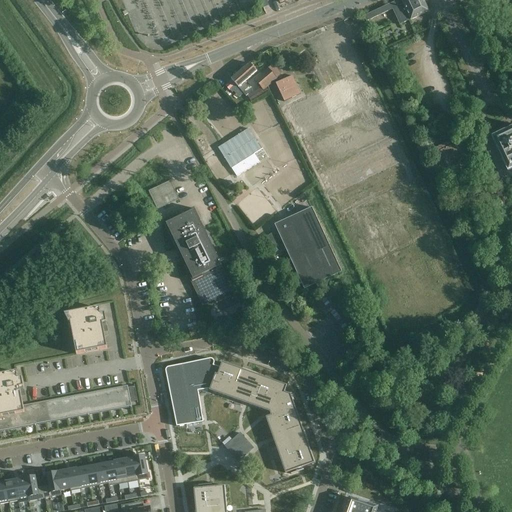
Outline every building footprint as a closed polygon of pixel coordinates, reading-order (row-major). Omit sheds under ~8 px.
[(429,12),(423,0),(398,0),(364,17),(366,22),(392,9),(399,25),(410,20),(429,12)] [(233,77),(231,79),(231,80),(235,85),(246,96),(248,95),(245,91),(248,88),(244,83),(257,72),(250,64),(242,69),(233,77)] [(255,80),(259,85),(261,87),(263,89),(280,75),(271,65),(255,80)] [(292,76),(275,84),(284,102),(300,94),(292,76)] [(235,85),(231,80),(225,86),(229,91),(235,85)] [(251,102),(268,91),(266,88),(262,91),(260,88),(247,96),(251,102)] [(340,105),(304,121),(325,167),(361,151),(351,128),(359,125),(354,114),(346,117),(340,105)] [(511,127),(491,137),(497,150),(496,151),(498,156),(500,156),(507,172),(511,169),(511,127)] [(259,162),(254,154),(261,149),(248,129),(218,147),(217,148),(223,156),(230,168),(231,168),(237,176),(259,162)] [(434,153),(449,182),(480,166),(474,155),(473,156),(466,153),(459,140),(457,136),(434,148),(437,152),(434,153)] [(170,181),(148,191),(157,210),(179,199),(174,190),(170,181)] [(376,194),(353,204),(370,241),(416,220),(399,183),(387,189),(383,182),(372,187),(376,194)] [(341,272),(311,208),(274,225),(304,289),(341,272)] [(194,209),(163,223),(175,248),(176,250),(179,255),(192,283),(203,306),(214,301),(215,304),(235,294),(233,291),(234,291),(222,268),(213,248),(203,229),(194,209)] [(496,312),(479,303),(472,317),(489,326),(496,312)] [(99,308),(64,315),(69,324),(72,323),(73,328),(71,329),(76,355),(107,349),(102,324),(106,323),(105,314),(100,315),(99,308)] [(165,370),(165,371),(165,372),(176,426),(203,422),(198,391),(208,389),(209,390),(269,412),(271,416),(265,417),(285,473),(314,463),(290,395),(284,393),(286,386),(222,363),(220,368),(213,365),(214,364),(214,363),(214,362),(214,361),(213,361),(213,360),(212,360),(212,359),(211,359),(210,359),(168,367),(167,368),(166,368),(166,369),(165,369),(165,370)] [(0,410),(15,407),(23,406),(20,388),(24,388),(22,378),(18,379),(16,372),(0,375),(0,410)] [(130,406),(127,386),(116,388),(120,408),(130,406)] [(137,401),(134,386),(127,388),(127,386),(130,406),(131,406),(130,402),(137,401)] [(120,408),(116,388),(105,390),(109,410),(120,408)] [(437,400),(419,389),(410,406),(429,416),(437,400)] [(109,410),(105,390),(95,392),(99,412),(109,410)] [(99,412),(95,392),(84,394),(88,414),(99,412)] [(88,414),(84,394),(74,396),(77,416),(88,414)] [(77,416),(74,396),(63,398),(67,418),(77,416)] [(67,418),(63,398),(52,400),(56,420),(67,418)] [(56,420),(52,400),(42,402),(45,422),(56,420)] [(45,422),(42,402),(31,404),(35,424),(45,422)] [(35,424),(31,404),(23,406),(15,407),(19,427),(35,424)] [(19,427),(15,407),(0,410),(0,413),(3,430),(19,427)] [(240,433),(225,447),(238,462),(253,448),(240,433)] [(144,456),(133,458),(138,481),(148,479),(144,456)] [(138,481),(133,458),(123,460),(128,483),(138,481)] [(128,483),(123,460),(114,462),(118,485),(128,483)] [(118,485),(114,462),(104,463),(109,486),(118,485)] [(109,486),(104,463),(95,465),(99,486),(108,484),(108,486),(109,486)] [(99,486),(95,465),(86,467),(89,487),(99,486)] [(89,487),(86,467),(76,469),(80,489),(89,487)] [(80,489),(76,469),(67,471),(71,491),(80,489)] [(71,491),(67,471),(57,472),(61,495),(62,495),(61,490),(70,489),(70,491),(71,491)] [(61,495),(57,472),(46,474),(48,485),(42,486),(45,498),(61,495)] [(45,498),(42,486),(37,487),(35,477),(24,479),(29,501),(45,498)] [(29,501),(24,479),(14,480),(19,503),(29,501)] [(19,503),(14,480),(5,482),(9,503),(18,501),(18,503),(19,503)] [(0,504),(9,503),(5,482),(0,483),(0,504)] [(226,511),(224,486),(193,489),(195,511),(226,511)] [(374,511),(376,508),(377,507),(376,507),(370,505),(370,504),(356,500),(350,498),(349,498),(349,499),(345,509),(344,510),(345,510),(343,511),(374,511)] [(136,503),(121,506),(122,511),(152,511),(151,511),(150,511),(149,507),(138,509),(136,503)]
